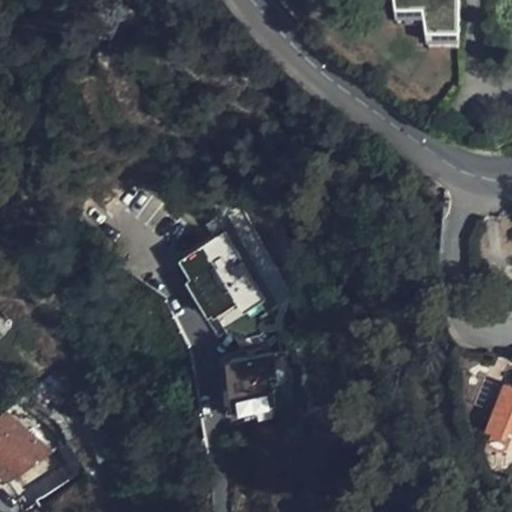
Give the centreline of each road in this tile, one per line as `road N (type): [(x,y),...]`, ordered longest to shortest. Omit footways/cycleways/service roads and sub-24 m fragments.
road 1 (tertiary): [(511,171),(470,175),(435,156),(323,74),(250,0)]
road 2 (residential): [(222,511),(200,347),(175,297)]
